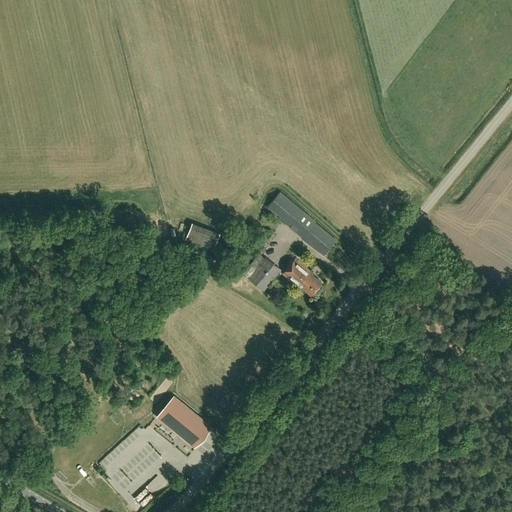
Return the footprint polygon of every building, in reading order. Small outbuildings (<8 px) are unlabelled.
[(279,192),(267,206),(323,255),(335,241),(279,192)] [(189,240),(216,248),(221,233),(193,225),(189,240)] [(248,277),(264,290),(281,269),(266,256),(248,277)] [(311,294),(321,282),(313,275),(314,274),(300,262),(296,258),(283,272),(288,276),(301,288),(302,287),(311,294)] [(184,439),(193,447),(210,426),(211,425),(174,395),(157,417),(180,436),(180,437),(181,436),(182,437),(184,439),(183,439),(184,440),(184,439)]
